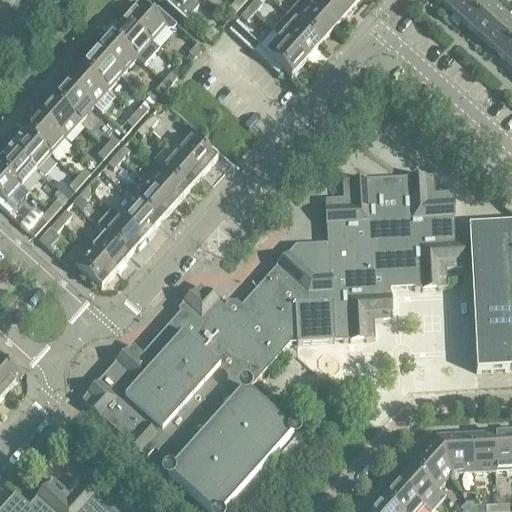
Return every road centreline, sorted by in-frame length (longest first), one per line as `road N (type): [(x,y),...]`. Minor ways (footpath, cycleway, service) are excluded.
road 1 (residential): [(290,127),(379,31),(511,150)]
road 2 (residential): [(102,318),(123,316),(290,127)]
road 3 (residential): [(511,400),(414,406),(320,511)]
road 4 (residential): [(91,319),(0,234)]
